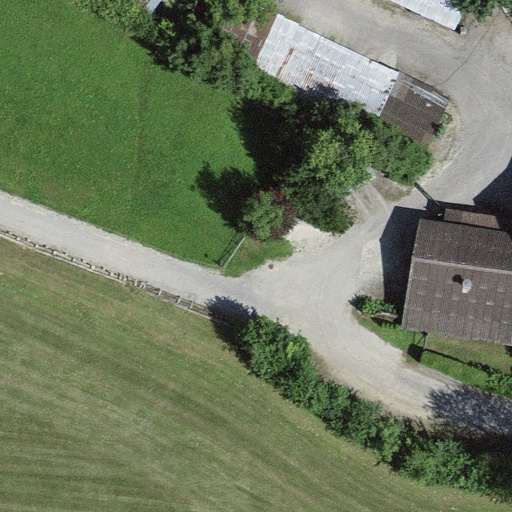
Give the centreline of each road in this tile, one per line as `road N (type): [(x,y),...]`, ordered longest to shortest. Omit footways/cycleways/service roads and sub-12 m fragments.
road 1 (track): [(511,427),(0,215)]
road 2 (track): [(511,118),(389,228),(305,339)]
road 3 (track): [(310,0),(511,102)]
